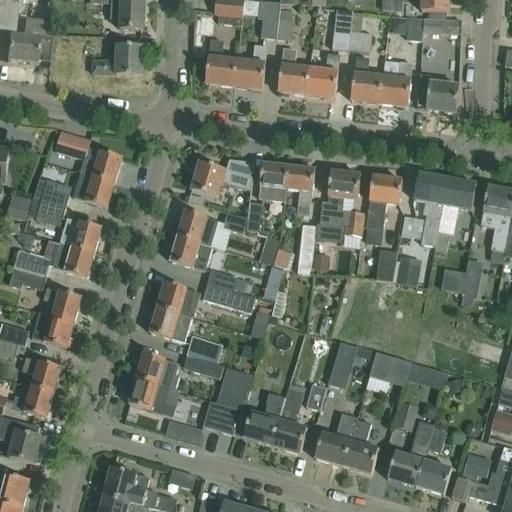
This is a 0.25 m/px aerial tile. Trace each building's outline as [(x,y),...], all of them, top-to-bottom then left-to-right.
[(6,0),(3,33),(15,34),(18,11),(22,11),(23,0),(6,0)] [(144,1),(115,0),(110,0),(110,23),(121,23),(120,32),(143,33),(144,1)] [(215,0),(213,17),(219,18),(218,26),(241,29),(242,21),(244,3),(219,0),(215,0)] [(299,0),(299,8),(325,9),(325,0),(299,0)] [(447,15),(447,0),(419,0),(419,14),(447,15)] [(401,13),(401,3),(382,3),(382,12),(401,13)] [(280,23),(280,14),(281,7),(259,5),(258,21),(262,21),(261,41),(277,43),(279,28),(280,23)] [(349,55),(354,15),(336,13),(331,53),(349,55)] [(279,28),(277,43),(293,44),(295,15),(280,14),(280,23),(279,28)] [(354,15),(349,55),(369,57),(371,37),(359,36),(362,16),(354,15)] [(423,35),(424,22),(411,22),(393,20),(391,36),(406,38),(405,45),(422,46),(423,35)] [(9,44),(7,64),(35,67),(35,63),(49,65),(52,39),(46,39),(48,23),(47,23),(47,24),(26,22),(24,40),(10,38),(9,44)] [(424,22),(423,35),(460,37),(461,24),(424,22)] [(234,90),(237,63),(220,61),(222,45),(210,44),(209,60),(208,60),(205,87),(234,90)] [(142,49),(122,48),(117,48),(117,64),(92,63),(92,77),(115,78),(141,79),(142,49)] [(237,63),(234,90),(262,94),(265,66),(264,66),(266,51),(254,49),(252,65),(237,63)] [(307,99),(310,72),(293,70),(295,54),(283,52),(281,68),(277,95),(307,99)] [(310,72),(307,99),(334,102),(338,75),(337,75),(339,59),(327,57),(325,73),(310,72)] [(380,107),(383,80),(366,78),(368,62),(356,61),(354,77),(353,77),(350,104),(380,107)] [(383,80),(380,107),(407,111),(410,83),(411,67),(400,66),(398,82),(383,80)] [(417,112),(426,113),(455,116),(458,89),(429,86),(430,78),(421,77),(419,94),(417,112)] [(82,175),(114,185),(121,161),(99,155),(87,152),(89,144),(61,135),(56,153),(86,161),(82,175)] [(0,185),(5,186),(7,171),(9,151),(0,150),(0,185)] [(250,194),(251,186),(253,166),(228,163),(225,173),(199,166),(191,194),(217,201),(222,186),(250,194)] [(286,192),(289,170),(262,167),(258,201),(284,204),(286,192)] [(289,170),(286,192),(299,194),(298,205),(296,217),(308,219),(310,207),(314,173),(289,170)] [(106,212),(114,185),(82,175),(74,202),(106,212)] [(330,175),(328,195),(327,205),(320,204),(318,226),(316,226),(315,240),(323,241),(324,226),(336,227),(346,228),(345,240),(361,241),(364,216),(352,215),(353,203),(357,203),(360,178),(330,175)] [(448,183),(419,177),(413,203),(425,205),(423,218),(427,219),(426,222),(405,217),(401,236),(423,239),(421,248),(435,250),(448,183)] [(372,180),(369,200),(369,204),(370,204),(368,216),(366,231),(381,233),(382,233),(385,206),(398,208),(401,183),(372,180)] [(46,183),(41,202),(65,209),(69,198),(56,194),(58,186),(46,183)] [(448,183),(435,250),(435,253),(445,255),(449,238),(453,239),(458,211),(471,213),(472,207),(476,188),(448,183)] [(506,255),(511,220),(511,194),(487,190),(483,216),(480,228),(494,231),(491,252),(504,255),(503,260),(505,260),(506,255)] [(190,198),(188,205),(202,209),(204,202),(190,198)] [(13,199),(8,218),(20,221),(25,202),(13,199)] [(41,202),(35,222),(47,226),(49,218),(62,222),(65,209),(41,202)] [(259,235),(261,215),(262,207),(250,206),(246,233),(259,235)] [(177,239),(211,250),(216,235),(219,224),(185,214),(177,239)] [(227,216),(227,219),(223,230),(242,236),(247,222),(227,216)] [(61,246),(94,255),(101,231),(68,221),(65,232),(61,246)] [(8,226),(6,236),(17,237),(18,228),(8,226)] [(302,229),(296,276),(309,278),(315,230),(302,229)] [(270,241),(271,240),(258,236),(258,237),(265,240),(259,264),(272,268),(279,244),(270,241)] [(207,261),(211,250),(177,239),(170,265),(203,275),(207,261)] [(94,255),(61,246),(60,247),(47,244),(42,260),(40,260),(19,253),(14,269),(46,279),(49,270),(54,271),(53,272),(86,282),(94,255)] [(293,257),(281,253),(278,252),(273,268),(289,273),(293,257)] [(392,285),(397,256),(379,253),(375,283),(392,285)] [(469,263),(462,298),(475,301),(482,266),(469,263)] [(41,293),(46,279),(14,269),(8,288),(20,291),(21,287),(41,293)] [(208,287),(234,295),(238,281),(212,273),(208,287)] [(394,280),(395,299),(413,298),(413,280),(394,280)] [(157,311),(179,317),(191,321),(198,295),(164,285),(157,311)] [(207,287),(203,303),(240,313),(250,316),(255,301),(245,298),(234,295),(208,287),(207,287)] [(44,317),(73,326),(81,301),(47,291),(44,303),(48,304),(44,317)] [(277,294),(272,317),(281,320),(285,296),(277,294)] [(175,330),(179,317),(157,311),(149,336),(184,346),(187,333),(175,330)] [(44,317),(41,316),(37,330),(33,342),(66,352),(73,326),(44,317)] [(28,334),(2,327),(0,333),(0,342),(24,349),(28,334)] [(187,359),(210,365),(216,348),(193,341),(187,359)] [(324,342),(318,341),(314,343),(312,348),(315,353),(320,354),(325,352),(326,347),(324,342)] [(18,348),(0,343),(0,358),(13,361),(18,348)] [(357,351),(340,346),(328,387),(344,392),(357,351)] [(503,380),(511,382),(511,354),(503,380)] [(375,355),(372,363),(373,363),(369,380),(404,390),(407,383),(411,366),(376,356),(376,355),(375,355)] [(136,382),(170,392),(174,393),(178,379),(175,378),(178,367),(143,357),(136,382)] [(223,369),(210,365),(187,359),(184,371),(220,382),(223,369)] [(31,390),(53,396),(60,371),(27,361),(24,373),(35,376),(31,390)] [(411,366),(407,383),(442,393),(447,376),(411,366)] [(166,405),(170,392),(136,382),(129,408),(150,414),(150,413),(171,420),(175,408),(166,405)] [(243,441),(271,449),(290,386),(288,386),(284,401),(268,396),(265,406),(268,407),(265,418),(250,414),(248,422),(243,441)] [(290,386),(271,449),(299,457),(307,430),(293,426),(296,415),(297,416),(305,390),(290,386)] [(325,391),(312,387),(306,410),(319,414),(325,391)] [(45,422),(53,396),(31,390),(28,403),(16,400),(12,412),(45,422)] [(511,397),(501,394),(497,408),(511,411),(511,397)] [(209,404),(207,410),(202,429),(233,439),(241,413),(209,404)] [(408,434),(415,411),(401,407),(394,430),(408,434)] [(423,413),(422,418),(433,422),(436,410),(431,409),(423,413)] [(489,432),(510,438),(511,429),(511,416),(495,412),(489,432)] [(343,470),(356,421),(340,417),(334,438),(322,435),(314,461),(343,470)] [(2,421),(0,426),(0,441),(11,444),(7,460),(14,462),(34,467),(40,440),(36,439),(38,430),(2,421)] [(356,421),(343,470),(371,478),(378,452),(366,448),(369,437),(372,426),(356,421)] [(426,451),(432,431),(433,429),(420,425),(409,461),(394,456),(387,481),(415,490),(423,464),(426,451)] [(189,430),(185,444),(197,448),(201,433),(189,430)] [(432,431),(426,451),(439,455),(445,434),(432,431)] [(491,476),(488,490),(496,492),(507,495),(511,496),(511,453),(507,452),(504,463),(511,465),(511,478),(511,482),(500,479),(491,476)] [(468,457),(463,474),(477,478),(482,461),(468,457)] [(423,464),(415,490),(443,498),(451,472),(423,464)] [(110,471),(103,499),(128,506),(140,509),(152,511),(173,511),(176,502),(155,497),(156,495),(144,492),(143,494),(133,491),(136,478),(110,471)] [(0,505),(22,511),(29,484),(2,477),(2,478),(0,476),(0,505)] [(496,492),(488,490),(471,485),(471,487),(458,482),(452,501),(465,506),(467,498),(504,509),(503,511),(511,511),(511,496),(507,495),(496,492)] [(126,511),(128,506),(103,499),(99,511),(126,511)]
